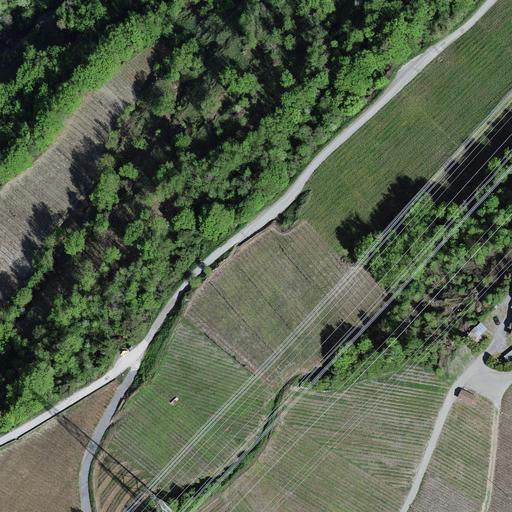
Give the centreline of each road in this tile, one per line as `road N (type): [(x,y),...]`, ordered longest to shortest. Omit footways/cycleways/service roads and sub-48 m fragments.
road 1 (track): [(489,0),(322,151),(286,197),(195,268),(140,347),(100,382),(0,442)]
road 2 (unclassified): [(511,374),(468,372),(453,389),(399,511)]
